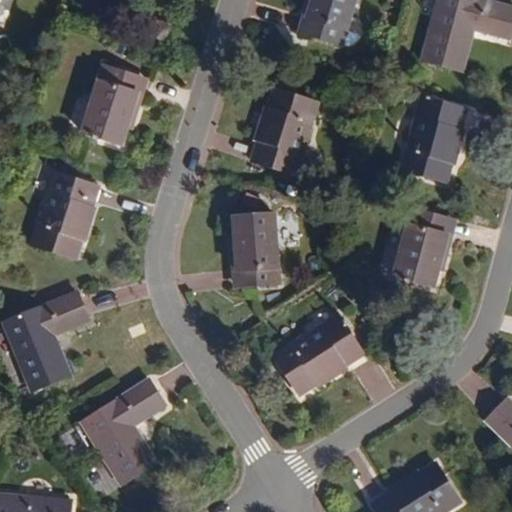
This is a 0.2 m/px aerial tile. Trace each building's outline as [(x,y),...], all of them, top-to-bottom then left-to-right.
[(316,0),(309,0),(300,32),(306,34),(316,0)] [(359,0),(316,0),(306,34),(345,45),(359,0)] [(511,7),(484,0),(441,0),(425,60),(465,70),(476,29),(511,38),(511,7)] [(198,21),(182,17),(178,30),(193,35),(198,21)] [(145,76),(106,64),(85,132),(124,144),(130,126),(145,76)] [(136,128),(151,78),(145,76),(130,126),(136,128)] [(322,105),(279,91),(256,163),(299,176),(322,105)] [(468,110),(424,98),(405,171),(449,183),(468,110)] [(100,187),(56,173),(33,245),(77,259),(100,187)] [(453,222),(414,212),(395,280),(435,291),(440,272),(445,252),(453,222)] [(284,290),(277,219),(237,223),(241,266),(242,274),(244,293),(284,290)] [(446,274),(460,224),(453,222),(445,252),(440,272),(446,274)] [(237,223),(231,223),(236,275),(242,274),(241,266),(237,223)] [(91,324),(80,298),(7,327),(36,395),(73,379),(56,338),(91,324)] [(301,395),(364,355),(338,316),(276,356),(301,395)] [(169,410),(153,387),(87,428),(105,456),(127,490),(162,467),(139,430),(169,410)] [(511,400),(489,423),(511,444),(511,400)] [(451,511),(463,505),(439,466),(375,505),(379,511),(451,511)] [(74,511),(75,502),(1,496),(0,504),(0,511),(74,511)]
